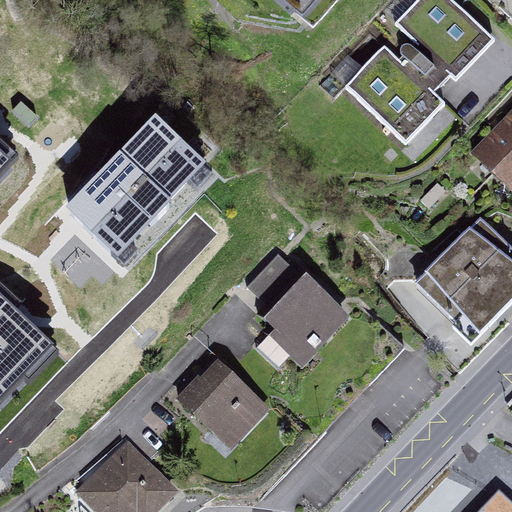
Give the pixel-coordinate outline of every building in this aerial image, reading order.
[(276,0),(303,26),(320,10),(309,0),(276,0)] [(491,43),(444,0),(425,0),(400,27),(418,44),(397,66),(384,54),(350,90),(407,143),(440,107),(429,97),(450,75),(456,81),(491,43)] [(511,117),(503,126),(511,135),(511,117)] [(511,135),(503,126),(476,155),(511,189),(511,135)] [(202,175),(156,130),(75,212),(121,257),(202,175)] [(511,303),(511,262),(476,227),(420,284),(477,339),(511,303)] [(306,283),(269,323),(309,359),(345,319),(306,283)] [(268,406),(217,360),(180,401),(231,447),(268,406)] [(153,511),(173,494),(128,447),(79,494),(95,511),(135,511),(137,510),(138,511),(153,511)]
